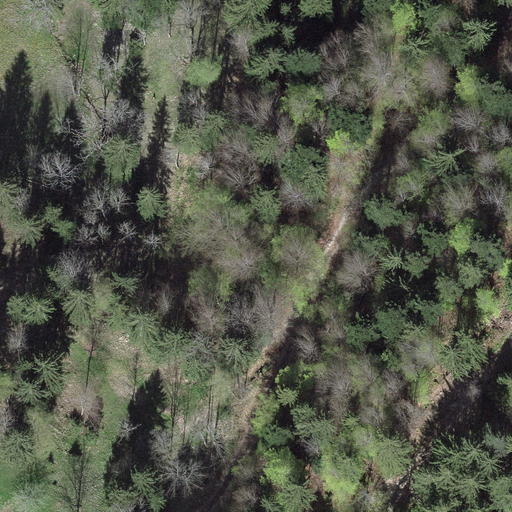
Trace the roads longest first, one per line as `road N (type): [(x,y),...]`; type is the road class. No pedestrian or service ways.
road 1 (track): [(511,28),(474,85),(350,217),(277,363),(240,464),(199,511)]
road 2 (track): [(359,511),(511,327)]
